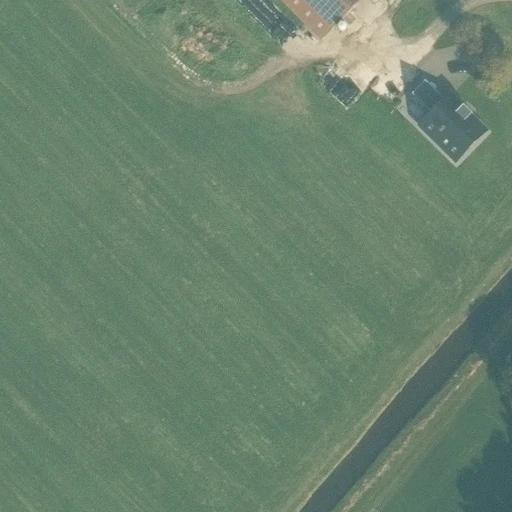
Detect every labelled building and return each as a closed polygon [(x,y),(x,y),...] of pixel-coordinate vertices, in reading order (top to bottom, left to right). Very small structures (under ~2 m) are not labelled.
[(199,0),(213,13),(226,1),(225,0),(199,0)] [(262,0),(230,0),(252,22),(269,6),(262,0)] [(361,0),(277,0),(320,42),(361,0)] [(235,50),(248,37),(225,14),(212,27),(235,50)] [(362,33),(330,48),(340,71),(373,57),(362,33)] [(460,55),(465,49),(450,33),(433,50),(464,83),(476,72),(460,55)] [(339,104),(346,94),(338,88),(344,80),(330,70),(317,89),(339,104)] [(459,88),(472,109),(486,101),(473,80),(459,88)] [(486,130),(449,94),(443,100),(425,82),(411,96),(429,114),(416,128),(454,164),(455,165),(488,132),(486,130)]
